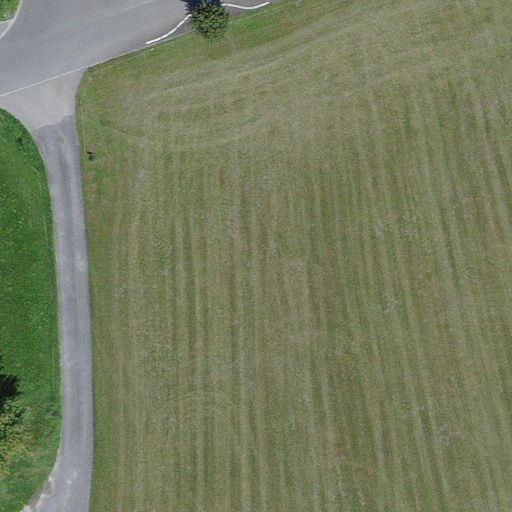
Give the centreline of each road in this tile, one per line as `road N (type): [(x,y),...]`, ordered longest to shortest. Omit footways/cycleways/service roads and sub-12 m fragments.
road 1 (unclassified): [(86,511),(60,50)]
road 2 (residential): [(60,50),(204,0)]
